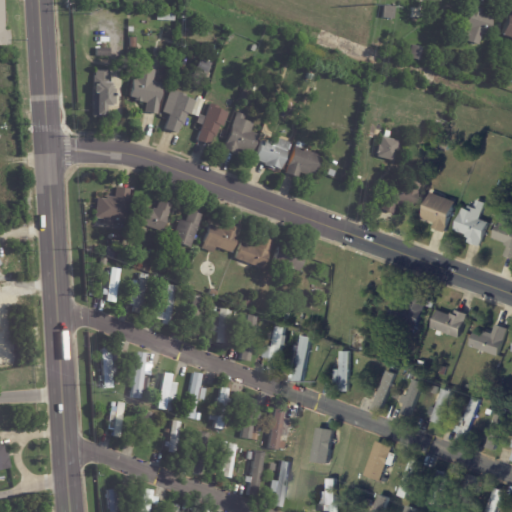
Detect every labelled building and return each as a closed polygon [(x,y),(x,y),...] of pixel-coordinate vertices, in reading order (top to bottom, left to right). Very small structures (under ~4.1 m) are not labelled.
[(3,0),(3,29),(8,29),(8,44),(0,44),(0,0),(3,0)] [(471,6),(471,8),(480,11),(482,10),(481,13),(490,16),(490,17),(492,17),(485,37),(481,36),(477,47),(463,41),(464,37),(460,35),(461,31),(466,33),(467,30),(463,29),(470,10),(469,9),(470,6),(471,6)] [(511,6),(511,39),(502,36),(511,6)] [(394,8),(393,20),(382,18),(383,7),(394,8)] [(157,10),(177,12),(177,17),(175,17),(175,21),(156,20),(157,10)] [(405,45),(410,47),(410,46),(418,49),(418,48),(425,51),(421,64),(406,59),(407,58),(401,56),(405,45)] [(108,56),(95,55),(96,48),(109,48),(109,55),(108,55),(108,56)] [(127,51),(135,50),(136,57),(127,58),(127,51)] [(198,59),(208,63),(204,72),(194,68),(198,59)] [(155,69),(153,81),(161,83),(156,113),(144,111),(146,102),(135,100),(135,97),(129,96),(132,80),(134,80),(136,66),(155,69)] [(110,71),(109,89),(111,89),(111,94),(113,94),(113,104),(109,104),(109,105),(108,105),(108,118),(92,118),(92,84),(94,85),(95,71),(110,71)] [(246,100),(240,98),(246,80),(253,82),(246,100)] [(175,133),(164,129),(178,91),(186,95),(185,97),(195,100),(196,97),(203,100),(197,116),(190,114),(189,115),(186,114),(182,125),(179,124),(176,133),(175,133)] [(207,144),(196,140),(202,125),(196,122),(199,114),(205,117),(210,103),(219,107),(219,109),(228,113),(223,126),(219,125),(214,137),(212,136),(208,144),(207,144)] [(286,105),(294,109),(290,117),(283,113),(286,105)] [(233,153),(223,149),(235,117),(253,124),(250,132),(257,135),(251,153),(235,147),(233,153)] [(398,143),(393,160),(377,155),(382,137),(398,141),(398,143)] [(268,166),(264,165),(264,163),(254,160),(262,140),(264,141),(264,140),(273,144),(275,139),(286,143),(284,149),(287,150),(279,169),(272,166),(272,168),(268,166)] [(301,173),(299,172),(297,177),(285,173),(295,146),(297,142),(304,144),(302,148),(305,149),(305,150),(319,155),(312,175),(307,173),(307,175),(301,173)] [(443,143),(450,146),(448,151),(441,148),(443,143)] [(421,185),(413,208),(399,203),(398,205),(395,204),(392,213),(380,209),(392,175),(421,185)] [(501,179),(508,182),(505,190),(498,187),(501,179)] [(118,187),(129,189),(124,222),(112,221),(112,226),(101,224),(102,219),(94,218),(96,198),(105,199),(105,196),(114,197),(115,187),(118,187)] [(455,208),(445,232),(433,227),(435,223),(422,217),(429,198),(455,208)] [(161,201),(171,204),(160,232),(132,221),(138,205),(153,210),(154,209),(155,209),(158,200),(161,201)] [(480,246),(469,242),(470,237),(467,236),(468,235),(455,230),(455,229),(454,229),(455,228),(456,229),(463,208),(468,210),(469,206),(474,208),(477,200),(486,203),(480,219),(489,223),(481,246),(480,246)] [(190,211),(201,215),(190,248),(171,241),(178,220),(184,222),(188,210),(190,211)] [(511,227),(511,258),(506,256),(509,246),(506,245),(506,243),(494,238),(499,223),(511,227)] [(229,225),(231,226),(239,229),(236,238),(235,238),(230,253),(215,247),(212,253),(201,248),(203,243),(202,242),(209,225),(210,226),(210,225),(221,230),(222,228),(224,228),(226,224),(229,225)] [(264,238),(272,241),(262,269),(234,258),(240,243),(253,247),(253,245),(254,245),(254,246),(257,247),(260,237),(264,238)] [(296,252),(304,255),(298,271),(272,262),(278,245),(296,252)] [(149,249),(156,252),(152,261),(145,259),(149,249)] [(182,262),(181,264),(185,266),(183,271),(179,270),(179,271),(172,269),(175,260),(182,262)] [(106,296),(111,268),(120,270),(114,302),(105,301),(106,296)] [(131,305),(129,305),(130,300),(135,301),(140,273),(148,275),(141,314),(133,312),(134,306),(131,305)] [(167,285),(175,286),(168,325),(160,324),(160,320),(155,319),(156,312),(162,313),(167,285)] [(215,297),(209,294),(211,289),(217,291),(215,297)] [(164,291),(164,295),(162,295),(161,305),(154,304),(156,295),(160,295),(160,291),(164,291)] [(193,295),(203,296),(196,336),(186,334),(193,295)] [(417,296),(428,299),(418,328),(389,318),(395,301),(408,305),(409,303),(412,304),(415,295),(417,296)] [(251,303),(249,308),(243,306),(245,300),(251,303)] [(215,334),(212,333),(214,314),(211,314),(212,307),(216,307),(216,312),(219,313),(219,309),(229,310),(226,344),(215,343),(216,334),(215,334)] [(460,312),(468,315),(460,339),(443,332),(442,336),(437,335),(439,331),(432,328),(438,311),(451,316),(451,314),(454,315),(456,311),(460,312)] [(250,349),(243,348),(249,319),(255,320),(255,323),(253,322),(252,326),(254,326),(250,349)] [(498,325),(507,329),(497,356),(471,346),(476,331),(481,333),(482,330),(492,334),(495,324),(498,325)] [(264,358),(266,346),(273,347),(276,327),(285,328),(278,373),(269,372),(271,359),(264,358)] [(297,352),(294,351),(295,346),(300,347),(302,337),(311,339),(303,383),(294,381),(299,352),(297,352)] [(103,389),(101,349),(109,349),(109,356),(116,356),(116,374),(111,375),(111,389),(103,389)] [(350,352),(349,392),(340,392),(340,386),(335,385),(335,370),(340,371),(341,352),(350,352)] [(144,366),(140,399),(131,398),(137,353),(146,354),(144,366)] [(335,366),(331,366),(331,361),(335,361),(335,358),(339,358),(339,363),(335,363),(335,366)] [(389,367),(397,370),(380,412),(373,409),(378,397),(373,395),(378,384),(382,385),(384,382),(379,380),(382,374),(386,375),(389,367)] [(171,378),(166,411),(157,409),(164,373),(172,375),(171,378)] [(202,398),(197,398),(193,420),(184,418),(193,373),(201,375),(199,389),(203,390),(202,398)] [(403,407),(401,406),(405,395),(410,397),(418,377),(425,380),(411,418),(404,415),(406,408),(403,407)] [(217,406),(220,388),(228,389),(226,399),(230,399),(229,403),(226,402),(222,425),(223,425),(223,422),(228,423),(227,427),(223,426),(222,427),(221,430),(213,429),(214,421),(208,419),(209,411),(216,412),(217,406)] [(434,416),(443,389),(452,393),(441,425),(432,422),(434,416)] [(258,421),(253,420),(250,440),(242,439),(249,394),(257,395),(256,404),(259,404),(258,409),(261,409),(258,421)] [(457,432),(456,431),(458,426),(462,428),(473,397),(481,400),(465,443),(457,440),(460,433),(457,432)] [(112,437),(117,402),(124,403),(119,438),(112,437)] [(279,435),(277,450),(268,449),(275,404),(284,405),(279,435)] [(487,439),(483,437),(485,431),(491,433),(499,410),(508,413),(495,451),(486,448),(489,439),(487,439)] [(145,412),(153,413),(148,442),(140,441),(145,412)] [(172,421),(180,423),(175,454),(167,452),(167,447),(163,447),(164,442),(168,443),(172,421)] [(201,431),(209,433),(201,473),(193,472),(195,464),(188,463),(190,452),(197,454),(201,431)] [(323,433),(334,436),(329,465),(312,462),(317,433),(323,433)] [(387,466),(381,482),(365,476),(378,442),(393,448),(391,453),(397,456),(393,467),(388,465),(387,466)] [(219,471),(217,471),(220,455),(226,457),(228,444),(237,446),(230,478),(222,477),(223,472),(219,471)] [(4,447),(5,454),(7,453),(10,468),(0,469),(0,446),(4,446),(4,447)] [(246,483),(243,482),(244,477),(250,478),(255,451),(264,452),(256,497),(247,495),(249,483),(246,483)] [(412,460),(420,463),(407,499),(399,496),(412,460)] [(281,462),(290,464),(281,508),(272,506),(275,493),(269,492),(271,481),(277,482),(281,462)] [(443,491),(441,490),(435,506),(428,504),(439,471),(446,474),(444,479),(451,482),(447,492),(443,491)] [(322,511),(322,493),(328,493),(328,480),(336,480),(335,511),(322,511)] [(475,484),(464,511),(456,511),(468,481),(475,484)] [(504,491),(501,501),(506,503),(504,509),(498,507),(496,511),(486,511),(495,488),(504,491)] [(153,491),(148,511),(133,511),(136,511),(139,511),(144,490),(153,491)] [(107,511),(107,491),(114,491),(115,495),(119,494),(119,499),(115,500),(115,511),(107,511)] [(373,511),(380,496),(388,499),(383,511),(373,511)]
